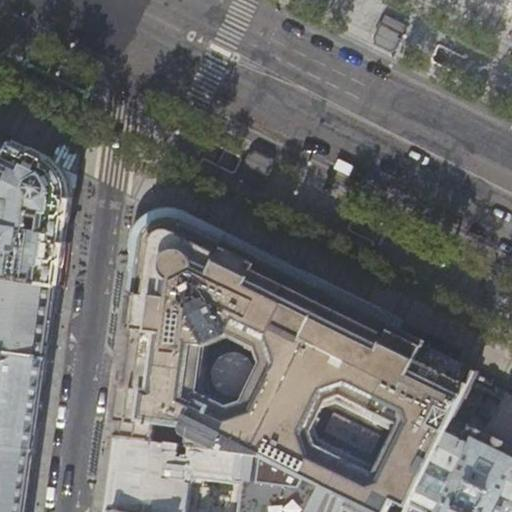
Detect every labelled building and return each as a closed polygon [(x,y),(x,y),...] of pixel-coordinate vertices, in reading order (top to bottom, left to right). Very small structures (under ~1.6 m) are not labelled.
[(352,20),(346,32),(358,37),(370,43),(375,31),(352,20)] [(0,172),(2,167),(13,145),(0,138),(0,172)] [(71,226),(79,191),(69,148),(59,143),(49,162),(60,168),(71,190),(66,226),(71,226)] [(49,162),(13,145),(2,167),(0,172),(0,281),(57,290),(57,289),(64,242),(66,226),(71,190),(60,168),(49,162)] [(253,151),(248,161),(270,172),(275,162),(253,151)] [(145,240),(144,243),(143,250),(137,296),(129,353),(129,356),(210,364),(233,353),(272,272),(240,257),(218,246),(177,226),(174,225),(171,224),(166,224),(162,225),(156,227),(153,229),(149,234),(146,237),(145,240)] [(63,290),(70,243),(64,242),(57,289),(63,290)] [(137,296),(143,250),(138,249),(133,291),(134,291),(134,296),(137,296)] [(280,277),(272,272),(233,353),(257,365),(260,378),(240,412),(206,398),(210,364),(129,356),(126,376),(117,440),(267,460),(267,459),(341,307),(312,293),(280,277)] [(51,333),(57,290),(0,281),(0,355),(47,362),(47,361),(51,333)] [(374,323),(341,307),(267,459),(267,460),(370,511),(408,511),(476,374),(374,323)] [(53,362),(57,334),(51,333),(47,361),(53,362)] [(0,355),(0,448),(35,454),(41,410),(47,362),(0,355)] [(511,511),(511,391),(476,374),(408,511),(511,511)] [(264,488),(267,460),(117,440),(112,474),(107,511),(187,511),(191,485),(193,485),(198,480),(198,479),(225,483),(224,488),(247,491),(247,486),(264,488)] [(0,448),(0,511),(26,511),(29,497),(35,454),(0,448)] [(325,511),(334,494),(267,460),(264,488),(247,486),(247,491),(243,511),(325,511)] [(370,511),(334,494),(325,511),(370,511)]
